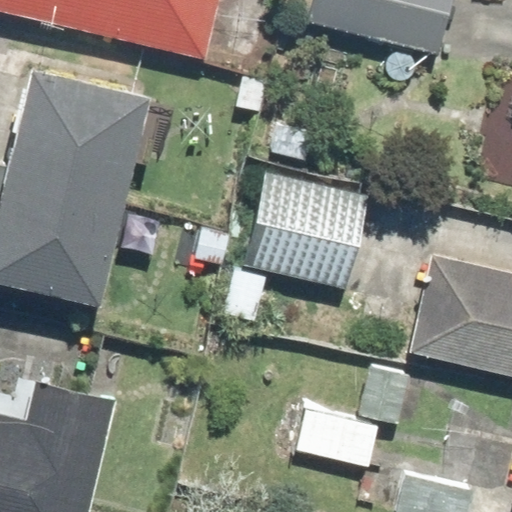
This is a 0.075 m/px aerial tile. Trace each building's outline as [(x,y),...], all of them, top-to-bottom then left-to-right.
[(0,0),(0,1),(208,56),(222,0),(0,0)] [(462,0),(312,0),(310,13),(452,45),(462,0)] [(0,267),(116,294),(164,79),(31,49),(7,153),(0,151),(0,267)] [(270,162),(248,262),(356,286),(378,185),(270,162)] [(511,269),(434,249),(409,341),(511,368),(511,269)] [(413,367),(371,358),(360,405),(402,415),(413,367)] [(0,406),(0,511),(88,511),(119,386),(47,368),(35,415),(0,406)] [(384,419),(307,404),(298,448),(375,463),(384,419)] [(469,511),(474,483),(402,472),(395,511),(469,511)]
